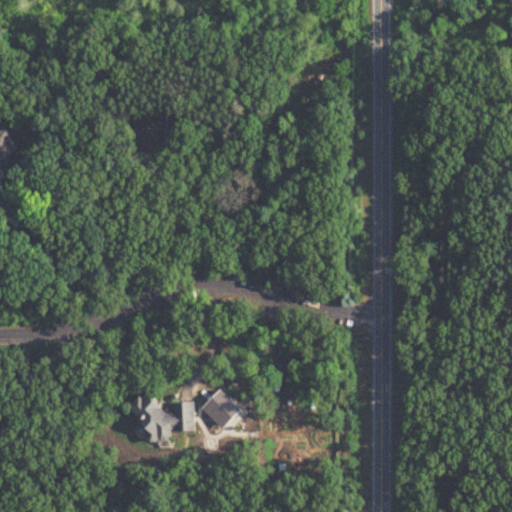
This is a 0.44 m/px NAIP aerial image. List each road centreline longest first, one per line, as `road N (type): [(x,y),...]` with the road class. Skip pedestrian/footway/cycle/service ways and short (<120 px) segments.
road 1 (residential): [(380,511),(381,0)]
road 2 (residential): [(380,255),(0,256)]
